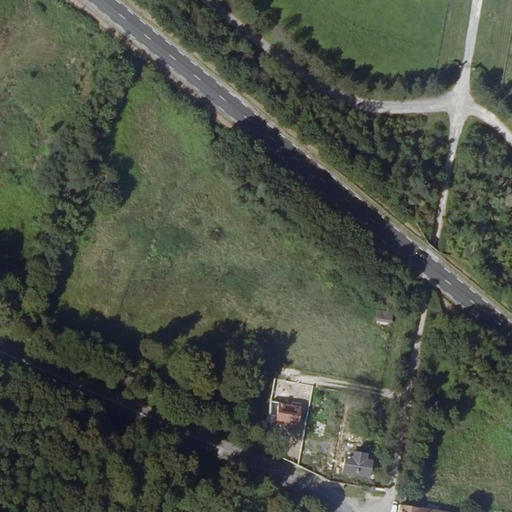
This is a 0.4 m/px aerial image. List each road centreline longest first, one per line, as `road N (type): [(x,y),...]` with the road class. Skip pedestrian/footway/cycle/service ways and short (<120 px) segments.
road 1 (primary): [(511,332),(104,0)]
road 2 (residential): [(347,511),(322,492),(0,350)]
